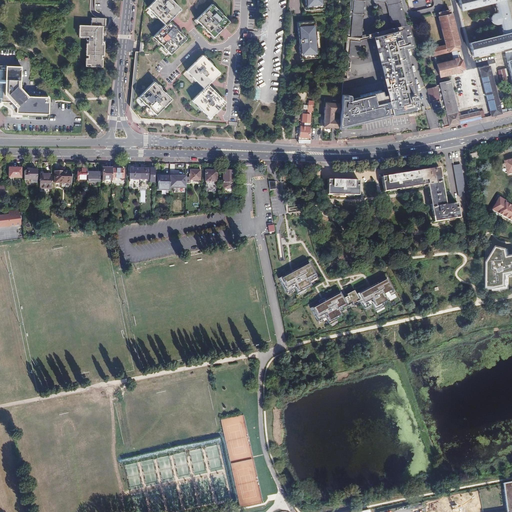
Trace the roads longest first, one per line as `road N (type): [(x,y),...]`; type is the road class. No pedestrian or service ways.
road 1 (primary): [(124,153),(334,159),(409,153),(511,130)]
road 2 (primary): [(511,120),(348,150),(170,143)]
road 3 (track): [(0,411),(288,347)]
road 4 (track): [(267,352),(259,374),(264,447),(291,511)]
